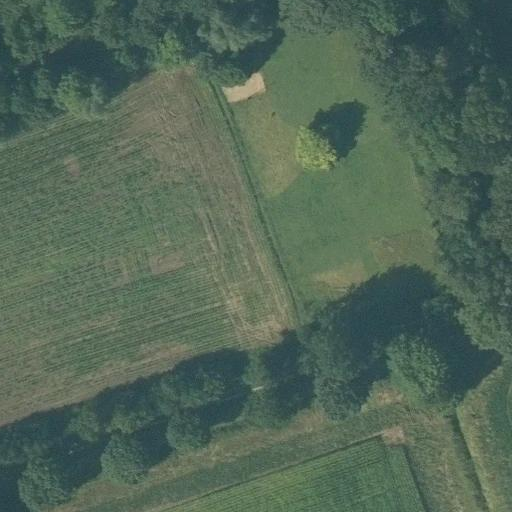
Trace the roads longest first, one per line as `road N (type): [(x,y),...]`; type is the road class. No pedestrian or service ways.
road 1 (track): [(511,299),(0,470)]
road 2 (track): [(218,0),(0,73)]
